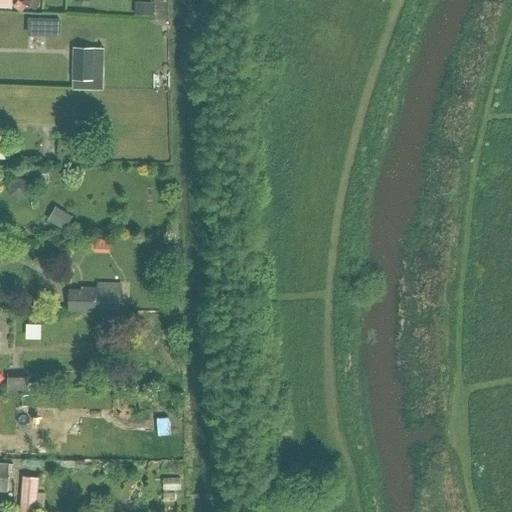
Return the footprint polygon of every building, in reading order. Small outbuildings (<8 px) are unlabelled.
[(152,5),(136,4),(135,15),(152,16),(152,5)] [(28,19),(28,36),(59,37),(60,20),(28,19)] [(101,90),(102,48),(72,47),(71,89),(101,90)] [(60,210),(53,223),(64,229),(71,216),(60,210)] [(95,239),(94,251),(110,252),(111,239),(95,239)] [(68,290),(68,310),(120,312),(121,284),(97,283),(97,291),(68,290)] [(27,377),(8,377),(8,390),(27,390),(27,377)] [(0,490),(8,490),(8,463),(0,463),(0,490)] [(35,511),(38,477),(21,476),(18,511),(35,511)]
